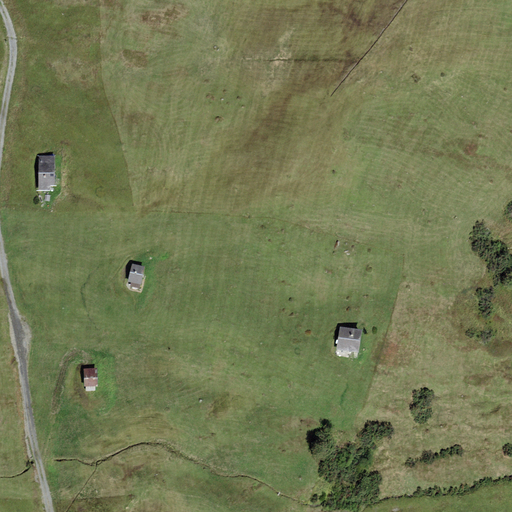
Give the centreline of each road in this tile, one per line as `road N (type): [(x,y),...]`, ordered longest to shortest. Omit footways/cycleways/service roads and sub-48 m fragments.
road 1 (track): [(49,511),(0,216)]
road 2 (track): [(0,158),(14,33),(2,0)]
